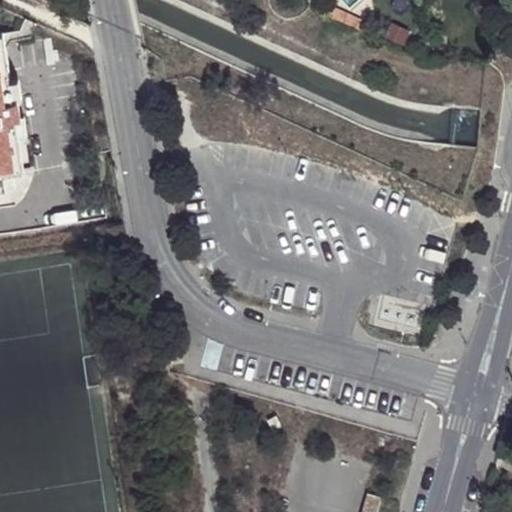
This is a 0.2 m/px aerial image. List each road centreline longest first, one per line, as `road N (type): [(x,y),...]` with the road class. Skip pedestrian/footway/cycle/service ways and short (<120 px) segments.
road 1 (residential): [(112,0),(158,258),(177,290),(241,331),(477,393)]
road 2 (residential): [(511,253),(477,393)]
road 3 (residential): [(442,511),(477,393)]
